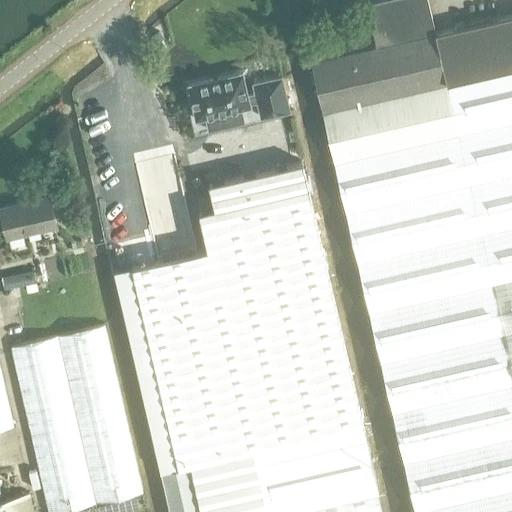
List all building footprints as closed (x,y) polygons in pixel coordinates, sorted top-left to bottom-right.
[(323,111),(415,511),(511,511),(511,13),(436,31),(428,0),(380,0),(366,3),(376,46),(311,61),(323,111)] [(243,71),(188,84),(196,117),(204,115),(207,130),(225,125),(222,111),(250,104),(250,103),(257,101),(261,116),(289,110),(281,76),(253,82),(255,91),(248,93),(243,71)] [(381,511),(376,491),(378,490),(363,423),(301,160),(209,181),(214,207),(200,210),(202,223),(208,248),(132,264),(179,464),(161,468),(170,511),(381,511)] [(0,207),(7,236),(56,224),(49,194),(0,205),(0,207)] [(33,269),(2,276),(4,288),(36,281),(33,269)] [(104,322),(10,344),(48,511),(49,511),(143,491),(104,322)] [(0,511),(34,511),(30,492),(2,498),(0,490),(0,454),(20,450),(14,425),(0,365),(0,511)]
